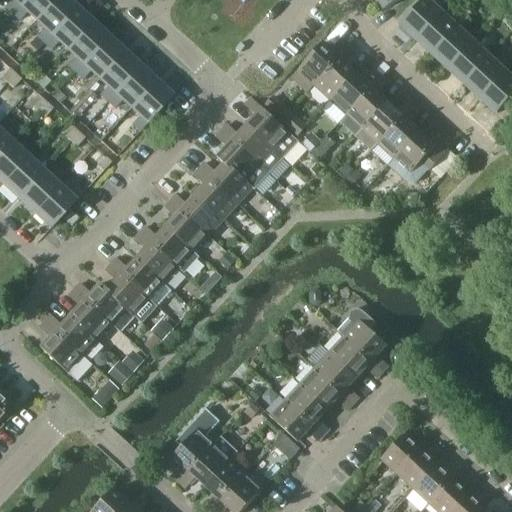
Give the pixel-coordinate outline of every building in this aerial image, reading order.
[(13,13),(24,0),(11,0),(6,6),(13,13)] [(24,0),(13,13),(20,20),(27,12),(36,19),(54,0),(24,0)] [(66,0),(54,0),(36,19),(45,27),(37,35),(45,42),(76,8),(66,0)] [(418,38),(441,13),(427,0),(423,0),(402,23),(418,38)] [(76,8),(45,42),(52,49),(60,41),(68,49),(92,23),(76,8)] [(441,13),(418,38),(434,53),(457,28),(441,13)] [(69,65),(72,67),(77,72),(108,38),(92,23),(68,49),(77,57),(69,65)] [(457,28),(434,53),(450,67),(473,42),(457,28)] [(36,38),(32,44),(39,51),(44,45),(36,38)] [(108,38),(77,72),(84,78),(92,70),(100,78),(124,52),(108,38)] [(344,42),(338,47),(345,53),(350,47),(344,42)] [(473,42),(450,67),(466,82),(489,57),(473,42)] [(308,92),(315,85),(316,85),(341,58),(340,58),(345,53),(338,47),(334,52),(325,44),(293,78),(308,92)] [(351,59),(356,53),(350,47),(345,53),(351,59)] [(108,101),(140,67),(124,52),(100,78),(109,86),(101,94),(108,101)] [(332,100),(357,73),(346,63),(351,59),(345,53),(340,58),(341,58),(316,85),(332,100)] [(489,57),(466,82),(482,97),(505,72),(489,57)] [(140,67),(108,101),(116,108),(123,99),(132,107),(155,81),(140,67)] [(16,74),(11,69),(3,77),(9,82),(16,74)] [(376,71),(370,77),(376,84),(382,77),(376,71)] [(511,77),(505,72),(482,97),(498,112),(511,97),(511,77)] [(357,73),(332,100),(348,114),(373,88),(376,84),(370,77),(366,82),(357,73)] [(16,74),(9,82),(14,87),(22,79),(16,74)] [(44,76),(37,84),(43,90),(50,82),(44,76)] [(382,89),(388,82),(382,77),(376,84),(382,89)] [(140,130),(157,112),(171,96),(155,81),(132,107),(140,115),(133,123),(140,130)] [(357,137),(364,129),(388,102),(373,88),(341,122),(357,137)] [(89,91),(70,112),(76,118),(95,97),(89,91)] [(58,92),(52,98),(60,105),(66,99),(58,92)] [(274,96),(264,107),(280,123),(291,111),(274,96)] [(260,105),(252,98),(247,104),(255,110),(260,105)] [(49,105),(44,100),(36,108),(42,113),(49,105)] [(408,112),(414,106),(407,100),(401,106),(408,112)] [(372,151),(379,144),(404,117),(388,102),(364,129),(364,130),(357,137),(372,151)] [(49,105),(42,113),(47,118),(54,110),(49,105)] [(300,142),(263,108),(260,105),(255,110),(258,113),(248,124),(285,159),(300,142)] [(414,106),(408,112),(414,118),(420,111),(414,106)] [(297,138),(307,127),(291,111),(280,123),(297,138)] [(395,159),(420,132),(404,117),(379,144),(395,159)] [(223,130),(230,137),(236,130),(229,124),(223,130)] [(234,140),(271,174),(285,159),(248,124),(234,140)] [(67,136),(71,140),(72,141),(80,133),(74,128),(67,136)] [(418,184),(431,170),(455,143),(439,129),(429,140),(420,132),(395,159),(396,159),(389,166),(407,184),(418,184)] [(230,137),(223,130),(217,136),(224,143),(230,137)] [(0,132),(0,153),(11,142),(0,132)] [(72,141),(78,146),(85,138),(80,133),(72,141)] [(302,143),(312,152),(321,142),(311,133),(302,143)] [(326,137),(311,153),(319,161),(334,145),(326,137)] [(271,174),(234,140),(218,157),(225,164),(226,163),(246,181),(247,181),(254,188),(256,190),(271,174)] [(27,157),(11,142),(0,153),(0,179),(3,183),(27,157)] [(27,157),(3,183),(19,197),(42,171),(27,157)] [(98,165),(103,170),(111,162),(106,157),(98,165)] [(208,175),(213,169),(206,163),(200,169),(208,175)] [(226,163),(225,164),(211,179),(239,204),(254,188),(247,181),(246,181),(226,163)] [(340,174),(346,179),(354,170),(348,165),(340,174)] [(35,212),(58,186),(42,171),(19,197),(35,212)] [(207,177),(199,171),(194,176),(201,183),(207,177)] [(347,181),(352,186),(358,179),(353,174),(347,181)] [(239,204),(211,179),(206,185),(197,194),(224,220),(239,204)] [(58,186),(35,212),(51,227),(75,201),(58,186)] [(423,188),(418,193),(418,201),(421,201),(429,193),(423,188)] [(224,220),(197,194),(182,211),(210,236),(224,220)] [(171,201),(178,207),(184,201),(177,195),(171,201)] [(178,207),(171,201),(166,207),(172,213),(178,207)] [(72,225),(79,217),(72,210),(64,218),(72,225)] [(210,236),(182,211),(167,226),(195,252),(210,236)] [(200,259),(194,253),(195,252),(167,226),(152,242),(180,268),(186,274),(200,259)] [(142,233),(149,239),(154,233),(147,227),(142,233)] [(149,239),(142,233),(136,239),(143,246),(149,239)] [(138,258),(166,284),(180,268),(152,242),(138,258)] [(232,253),(229,255),(236,262),(238,259),(232,253)] [(229,256),(221,263),(228,269),(235,262),(229,256)] [(113,264),(120,270),(125,265),(118,258),(113,264)] [(166,284),(138,258),(123,274),(151,299),(166,284)] [(120,270),(113,264),(106,271),(113,277),(120,270)] [(128,309),(128,310),(137,318),(143,324),(159,307),(151,299),(123,274),(109,289),(108,290),(128,309)] [(75,290),(82,296),(89,290),(82,283),(75,290)] [(108,290),(109,289),(102,283),(86,300),(113,325),(122,334),(137,318),(128,310),(128,309),(108,290)] [(205,284),(201,289),(207,294),(211,290),(205,284)] [(82,296),(75,290),(69,296),(76,303),(82,296)] [(313,291),(309,294),(310,303),(313,307),(318,306),(321,303),(321,294),(317,291),(313,291)] [(113,325),(86,300),(72,316),(99,341),(113,325)] [(372,362),(378,355),(387,346),(371,331),(377,324),(363,311),(359,309),(354,309),(351,311),(349,314),(350,319),(338,331),(345,337),(372,362)] [(46,321),(53,328),(59,322),(52,316),(46,321)] [(99,341),(72,316),(57,332),(84,357),(99,341)] [(163,340),(174,328),(163,318),(152,330),(163,340)] [(53,328),(46,321),(40,328),(47,334),(53,328)] [(42,348),(69,373),(78,382),(93,365),(84,357),(57,332),(53,328),(47,334),(51,338),(42,348)] [(154,336),(145,345),(153,352),(162,343),(154,336)] [(367,368),(370,371),(376,365),(372,362),(345,337),(330,353),(357,378),(367,368)] [(343,393),(349,387),(357,378),(330,353),(316,369),(343,393)] [(136,354),(125,365),(134,373),(144,362),(136,354)] [(382,359),(376,365),(383,372),(388,365),(382,359)] [(376,365),(370,371),(377,377),(383,372),(376,365)] [(124,367),(113,378),(122,386),(133,375),(124,367)] [(338,399),(342,402),(347,397),(343,393),(316,369),(302,384),(329,409),(338,399)] [(323,423),(319,419),(329,409),(302,384),(286,401),(317,429),(323,423)] [(15,400),(20,394),(13,388),(8,394),(15,400)] [(256,389),(250,396),(256,401),(262,395),(256,389)] [(102,390),(93,400),(102,409),(112,399),(102,390)] [(352,391),(347,397),(354,403),(359,397),(352,391)] [(0,396),(0,415),(10,405),(0,396)] [(347,397),(342,402),(349,409),(354,403),(347,397)] [(308,432),(312,435),(317,429),(286,401),(271,417),(298,442),(308,432)] [(253,404),(245,413),(251,419),(259,410),(253,404)] [(177,442),(182,448),(174,457),(190,472),(215,445),(207,437),(221,422),(207,409),(177,442)] [(323,423),(317,429),(325,436),(331,429),(323,423)] [(317,429),(312,435),(319,442),(325,436),(317,429)] [(290,460),(300,450),(283,435),(274,445),(290,460)] [(381,460),(382,460),(397,474),(420,450),(404,435),(381,460)] [(215,445),(190,472),(186,476),(192,482),(196,477),(206,486),(231,459),(238,451),(222,437),(215,445)] [(420,450),(397,474),(413,489),(435,464),(420,450)] [(206,486),(222,501),(247,474),(231,459),(206,486)] [(435,464),(413,489),(428,503),(451,478),(435,464)] [(174,476),(181,482),(186,476),(179,470),(174,476)] [(233,511),(241,511),(253,500),(263,490),(247,474),(222,501),(218,506),(224,511),(228,507),(233,511)] [(186,476),(181,482),(187,488),(192,482),(186,476)] [(451,478),(428,503),(438,511),(448,511),(467,492),(451,478)] [(114,489),(92,511),(123,511),(130,504),(114,489)] [(467,492),(448,511),(477,511),(482,507),(467,492)] [(206,506),(212,511),(218,506),(212,500),(206,506)] [(354,511),(362,511),(367,508),(360,502),(352,510),(354,511)]
